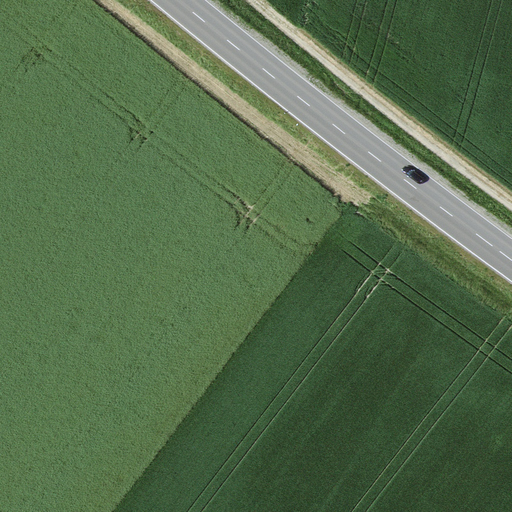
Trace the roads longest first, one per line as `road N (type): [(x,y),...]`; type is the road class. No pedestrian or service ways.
road 1 (secondary): [(177,0),(511,259)]
road 2 (track): [(511,204),(254,0)]
